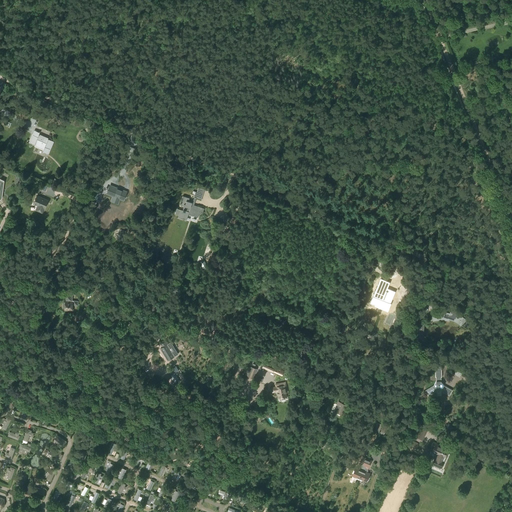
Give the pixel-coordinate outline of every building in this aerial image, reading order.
[(34,130),(28,143),(34,145),(34,146),(43,150),(44,147),(51,150),(54,141),(48,138),(48,137),(39,134),(40,132),(34,130)] [(127,192),(110,185),(107,193),(114,196),(113,198),(118,200),(119,198),(123,200),(127,192)] [(37,195),(33,203),(38,205),(36,210),(42,212),(44,208),(48,200),(37,195)] [(180,209),(178,217),(186,220),(190,207),(191,204),(192,202),(186,200),(185,204),(184,203),(183,206),(184,206),(183,210),(180,209)] [(191,204),(190,207),(195,209),(193,216),(198,217),(199,214),(200,214),(201,211),(203,212),(204,208),(194,205),(192,204),(191,204)] [(122,240),(126,231),(120,229),(117,237),(122,240)] [(378,284),(370,302),(387,310),(390,303),(395,291),(378,284)] [(63,302),(63,308),(63,309),(64,309),(65,309),(65,310),(72,310),(72,305),(78,306),(79,301),(72,300),(72,295),(65,294),(65,302),(64,301),(63,302)] [(431,313),(430,313),(432,321),(434,321),(435,320),(436,320),(437,320),(439,320),(440,320),(441,320),(449,322),(450,320),(453,321),(459,324),(461,327),(467,320),(462,316),(458,313),(453,311),(450,311),(450,313),(444,312),(441,311),(437,312),(435,312),(434,312),(433,312),(431,313)] [(162,347),(160,348),(167,360),(175,356),(168,345),(168,344),(166,340),(160,344),(162,347)] [(255,368),(251,366),(247,376),(252,378),(254,372),(256,373),(257,369),(255,368)] [(275,366),(272,373),(281,376),(284,370),(275,366)] [(437,377),(437,381),(436,381),(433,386),(425,391),(428,396),(432,394),(431,393),(436,390),(441,390),(446,393),(446,394),(449,396),(452,390),(444,385),(441,381),(440,381),(440,377),(442,377),(441,367),(435,367),(435,377),(437,377)] [(172,369),(167,371),(173,380),(177,377),(172,369)] [(277,386),(272,387),(273,392),(277,391),(279,398),(279,400),(286,398),(285,396),(286,396),(285,393),(287,392),(286,389),(285,389),(285,387),(283,388),(282,383),(277,384),(277,386)] [(343,414),(347,406),(339,402),(335,410),(343,414)] [(33,407),(32,411),(43,415),(45,411),(33,407)] [(50,414),(49,418),(59,422),(61,418),(50,414)] [(7,417),(1,428),(5,430),(11,420),(7,417)] [(66,420),(64,424),(75,428),(76,424),(66,420)] [(375,428),(380,431),(383,425),(378,423),(375,428)] [(416,427),(411,437),(420,442),(426,432),(416,427)] [(27,429),(23,439),(27,441),(31,430),(27,429)] [(9,432),(7,436),(18,440),(20,436),(9,432)] [(57,435),(54,439),(64,445),(66,442),(57,435)] [(97,436),(92,445),(95,447),(101,438),(97,436)] [(410,439),(408,444),(409,445),(409,447),(415,450),(418,443),(410,439)] [(112,442),(107,452),(111,454),(116,444),(112,442)] [(432,443),(430,448),(433,449),(432,453),(437,455),(444,458),(446,454),(445,454),(447,450),(435,445),(435,444),(432,443)] [(20,444),(19,448),(29,452),(31,448),(20,444)] [(11,447),(7,458),(11,460),(15,449),(11,447)] [(51,450),(50,454),(60,459),(62,454),(51,450)] [(138,454),(133,464),(137,466),(141,456),(138,454)] [(411,454),(409,460),(416,463),(419,457),(411,454)] [(434,459),(432,465),(440,468),(443,462),(442,462),(444,458),(437,455),(435,459),(434,459)] [(352,475),(367,481),(371,469),(368,468),(371,460),(364,457),(360,466),(362,467),(361,470),(355,467),(352,475)] [(70,461),(64,471),(68,473),(73,463),(70,461)] [(111,463),(106,472),(109,474),(114,464),(111,463)] [(162,465),(158,474),(162,476),(166,466),(162,465)] [(85,466),(81,476),(84,478),(89,468),(85,466)] [(121,472),(118,478),(122,480),(127,470),(123,468),(122,470),(121,469),(119,472),(121,472)] [(51,469),(47,479),(51,481),(55,471),(51,469)] [(19,474),(15,485),(19,486),(20,484),(23,475),(19,474)] [(60,476),(58,481),(71,487),(73,483),(60,476)] [(192,479),(190,483),(199,488),(201,484),(192,479)] [(207,485),(203,495),(207,497),(211,486),(207,485)] [(34,487),(33,491),(44,495),(45,491),(40,489),(35,487),(34,487)] [(56,490),(52,500),(55,502),(60,492),(56,490)] [(96,492),(91,502),(94,503),(99,493),(96,492)] [(84,501),(79,510),(83,511),(88,503),(84,501)] [(168,503),(163,511),(167,511),(171,504),(168,503)]
